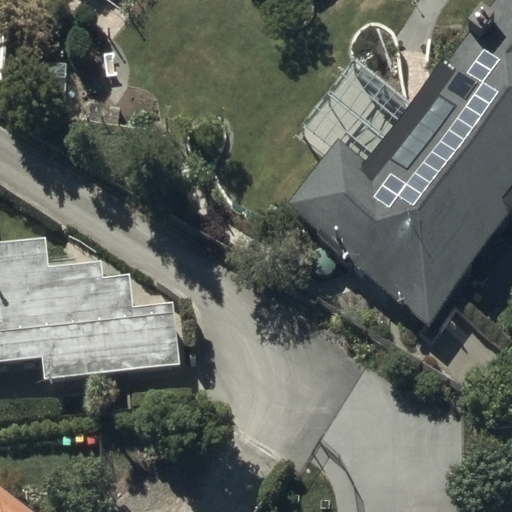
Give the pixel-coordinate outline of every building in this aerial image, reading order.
[(0,0),(0,114),(6,118),(8,31),(22,33),(24,0),(0,0)] [(371,172),(341,149),(291,214),(326,239),(319,247),(356,277),(358,274),(430,329),(511,220),(511,0),(510,0),(498,16),(482,4),(476,12),(467,6),(441,39),(461,53),(371,172)] [(68,64),(15,64),(15,102),(68,102),(68,64)] [(0,368),(42,365),(44,383),(180,371),(174,309),(137,312),(134,279),(105,282),(104,264),(52,268),(50,242),(0,246),(0,368)] [(0,511),(16,511),(0,500),(0,511)]
